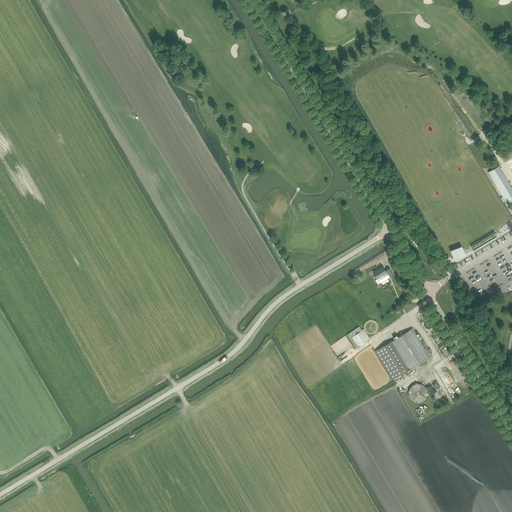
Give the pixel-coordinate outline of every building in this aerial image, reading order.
[(511,187),(499,166),(488,172),(507,204),(511,200),(511,187)] [(473,248),(497,233),(494,228),(471,242),(473,248)] [(462,247),(451,251),(454,259),(465,255),(462,247)] [(385,271),(382,266),(373,272),(377,279),(378,278),(380,283),(388,278),(388,277),(389,276),(390,277),(393,275),(389,268),(385,271)] [(347,335),(356,348),(368,340),(359,327),(347,335)] [(375,351),(392,379),(429,357),(412,329),(375,351)] [(443,373),(438,376),(448,390),(452,387),(443,373)] [(428,394),(428,392),(428,390),(427,389),(427,387),(426,386),(425,385),(423,384),(421,383),(420,383),(418,383),(416,384),(414,384),(413,386),(412,387),(411,388),(410,390),(410,392),(410,394),(411,395),(411,396),(412,398),(414,399),(415,400),(416,401),(418,401),(420,401),(422,401),(424,400),(425,399),(426,397),(427,396),(428,394)]
